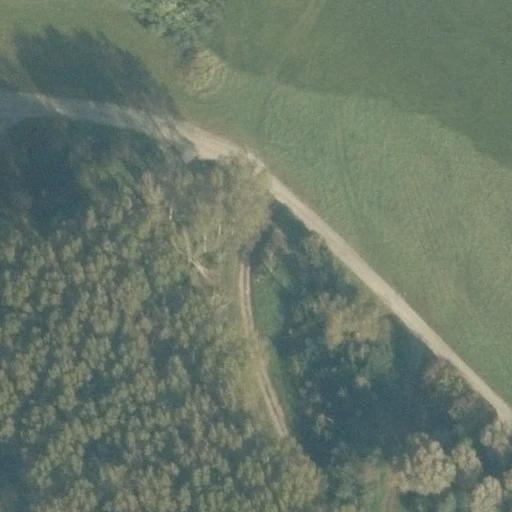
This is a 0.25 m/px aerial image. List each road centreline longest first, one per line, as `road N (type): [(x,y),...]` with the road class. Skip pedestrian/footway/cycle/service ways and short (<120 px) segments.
road 1 (track): [(511,421),(297,197),(210,138),(0,100)]
road 2 (unknown): [(272,180),(249,234),(239,319),(294,474),(326,511)]
road 3 (unknown): [(0,261),(210,138)]
road 4 (track): [(428,334),(402,382),(380,511)]
